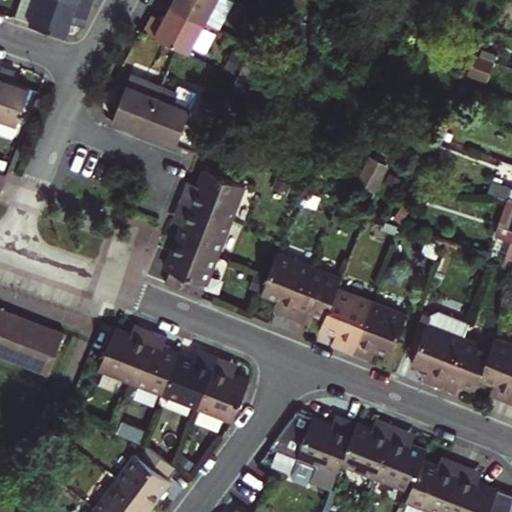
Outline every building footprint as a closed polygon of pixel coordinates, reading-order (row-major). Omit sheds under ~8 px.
[(28,28),(38,0),(21,0),(14,23),(28,28)] [(83,19),(86,12),(51,0),(38,0),(28,28),(63,41),(65,40),(72,22),(81,25),(83,19)] [(51,0),(86,12),(91,0),(51,0)] [(201,24),(213,0),(168,0),(166,5),(201,24)] [(226,0),(213,0),(201,24),(215,31),(230,2),(226,0)] [(258,0),(252,13),(262,19),(271,3),(265,0),(258,0)] [(146,22),(141,31),(185,55),(201,24),(166,5),(162,13),(157,22),(148,18),(146,22)] [(488,70),(472,64),(467,79),(483,85),(488,70)] [(8,86),(12,75),(7,73),(0,71),(0,128),(13,133),(27,93),(8,86)] [(108,118),(111,120),(127,126),(143,133),(160,86),(145,80),(140,92),(120,85),(108,118)] [(167,101),(172,91),(160,86),(143,133),(162,140),(175,145),(188,109),(171,103),(167,101)] [(171,103),(188,109),(194,92),(178,86),(171,103)] [(391,168),(371,158),(358,184),(378,194),(391,168)] [(244,179),(201,161),(193,179),(182,204),(226,222),(244,179)] [(406,183),(392,175),(388,184),(401,191),(406,183)] [(290,185),(275,179),(271,189),(286,195),(290,185)] [(511,191),(491,184),(487,195),(508,202),(511,203),(511,191)] [(511,203),(508,202),(495,235),(511,241),(502,267),(511,271),(511,203)] [(226,222),(182,204),(175,222),(167,240),(212,257),(226,222)] [(409,210),(402,205),(394,218),(401,223),(409,210)] [(397,227),(385,222),(382,230),(394,234),(397,227)] [(194,286),(200,288),(212,257),(167,240),(160,258),(154,271),(158,273),(154,281),(191,295),(194,286)] [(309,272),(272,258),(264,278),(254,302),(272,308),(270,313),(280,317),(289,320),(309,272)] [(318,327),(331,294),(336,282),(309,272),(289,320),(301,325),(306,327),(307,323),(318,327)] [(335,352),(348,357),(366,308),(331,294),(318,327),(316,332),(332,338),(339,341),(335,352)] [(27,317),(0,305),(0,353),(38,369),(45,372),(62,331),(27,317)] [(366,308),(348,357),(361,362),(365,352),(371,354),(388,361),(404,322),(366,308)] [(417,372),(422,374),(418,385),(438,392),(458,342),(462,330),(433,318),(424,322),(419,320),(401,366),(417,372)] [(139,324),(135,335),(129,332),(115,327),(110,338),(100,361),(134,375),(151,329),(139,324)] [(164,335),(151,329),(134,375),(161,387),(175,351),(170,349),(160,345),(164,335)] [(473,385),(485,353),(458,342),(438,392),(448,396),(452,386),(458,388),(470,393),(473,385)] [(506,408),(511,391),(511,352),(489,343),(485,353),(473,385),(493,393),(490,402),(496,404),(506,408)] [(191,357),(198,360),(202,350),(195,347),(191,357)] [(202,350),(198,360),(191,357),(188,357),(175,351),(161,387),(196,401),(214,355),(202,350)] [(227,360),(214,355),(196,401),(230,416),(244,379),(233,375),(230,374),(223,371),(227,360)] [(234,363),(227,360),(223,371),(230,374),(234,363)] [(326,488),(334,467),(352,421),(344,418),(338,416),(334,426),(327,423),(297,411),(291,416),(270,445),(293,454),(291,457),(292,457),(286,473),(289,480),(303,485),(305,480),(326,488)] [(334,426),(338,416),(331,413),(327,423),(334,426)] [(375,430),(352,421),(334,467),(340,469),(370,482),(393,425),(384,421),(379,419),(375,430)] [(370,482),(405,495),(420,457),(423,449),(406,442),(410,432),(406,430),(393,425),(370,482)] [(143,447),(116,484),(151,510),(161,497),(170,485),(164,480),(173,469),(170,467),(143,447)] [(433,453),(430,462),(420,457),(405,495),(403,500),(433,511),(439,511),(458,464),(440,456),(433,453)] [(475,470),(458,464),(439,511),(510,511),(511,509),(511,497),(475,482),(479,472),(475,470)] [(322,511),(340,469),(334,467),(326,488),(316,511),(322,511)] [(148,511),(151,510),(116,484),(95,511),(148,511)] [(433,511),(403,500),(398,511),(433,511)]
